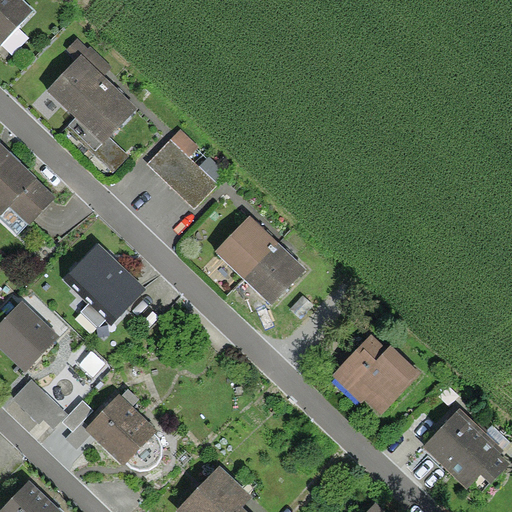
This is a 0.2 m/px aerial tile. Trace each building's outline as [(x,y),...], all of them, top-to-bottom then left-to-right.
[(0,0),(0,44),(3,48),(40,11),(28,0),(0,0)] [(53,90),(83,117),(117,81),(90,56),(95,50),(82,38),(71,49),(82,59),(53,90)] [(148,110),(117,81),(83,117),(112,145),(102,156),(119,172),(135,155),(119,140),(148,110)] [(189,127),(177,140),(153,165),(201,211),(225,185),(196,158),(208,146),(189,127)] [(26,227),(51,202),(0,150),(0,213),(6,207),(26,227)] [(226,253),(255,280),(287,247),(259,219),(226,253)] [(315,274),(287,247),(255,280),(283,308),(315,274)] [(112,325),(140,293),(93,251),(64,283),(112,325)] [(0,346),(26,370),(53,342),(16,308),(0,325),(0,346)] [(341,372),(388,415),(423,377),(376,334),(341,372)] [(86,399),(73,413),(36,378),(22,393),(69,437),(96,408),(86,399)] [(135,421),(144,412),(125,393),(87,431),(121,464),(150,436),(135,421)] [(511,460),(460,412),(430,445),(483,493),(511,462),(511,460)] [(231,511),(241,502),(219,482),(190,511),(231,511)] [(53,511),(26,486),(0,511),(53,511)]
